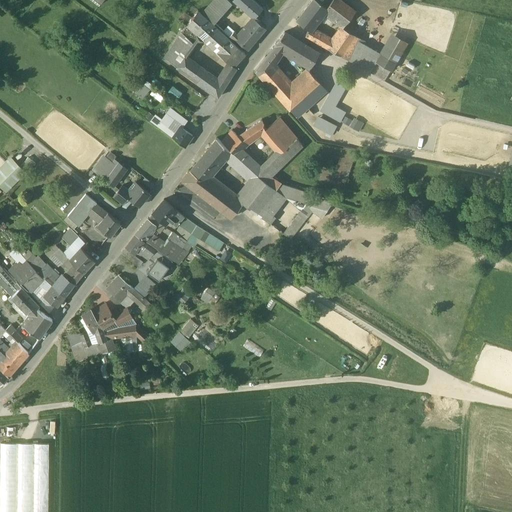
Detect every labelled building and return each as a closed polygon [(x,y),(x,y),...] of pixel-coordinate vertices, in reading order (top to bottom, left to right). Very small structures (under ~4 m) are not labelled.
[(232,3),(228,0),(213,0),(202,13),(214,23),(220,17),(232,3)] [(262,9),(252,0),(233,0),(254,18),(262,9)] [(326,7),(317,0),(311,0),(302,13),(315,23),(320,17),(324,11),(327,8),(326,7)] [(355,11),(340,0),(331,0),(326,7),(327,8),(324,11),(329,15),(343,26),(355,11)] [(229,38),(199,11),(165,57),(177,66),(218,97),(232,75),(225,67),(218,79),(198,64),(211,46),(216,51),(229,38)] [(324,11),(320,17),(324,21),(329,15),(324,11)] [(315,23),(302,13),(296,20),(309,30),(310,30),(311,29),(315,23)] [(235,31),(220,17),(214,23),(235,42),(237,40),(236,40),(238,37),(233,32),(235,31)] [(265,28),(254,18),(248,25),(260,35),(265,28)] [(238,37),(236,40),(237,40),(247,49),(260,35),(248,25),(238,37)] [(332,41),(327,48),(342,56),(354,39),(356,36),(342,28),(332,41)] [(332,41),(311,29),(310,30),(309,30),(305,35),(327,48),(332,41)] [(304,44),(285,32),(271,50),(279,55),(283,49),(296,58),(304,44)] [(381,54),(376,62),(391,70),(407,42),(392,33),(381,54)] [(245,53),(229,38),(216,51),(228,62),(233,67),(245,53)] [(381,54),(354,39),(342,56),(370,72),(376,62),(381,54)] [(319,53),(304,44),(296,58),(306,64),(312,65),(319,53)] [(279,55),(271,50),(266,56),(273,65),(279,55)] [(273,65),(266,56),(254,71),(289,110),(301,100),(318,84),(320,83),(309,70),(291,85),(273,65)] [(233,67),(228,62),(225,67),(232,75),(236,69),(233,67)] [(376,62),(370,72),(385,81),(391,70),(376,62)] [(318,110),(339,120),(343,110),(333,106),(348,76),(338,70),(318,110)] [(174,82),(167,91),(172,95),(179,86),(174,82)] [(318,84),(301,100),(307,107),(325,91),(318,84)] [(144,85),(137,94),(143,98),(150,89),(144,85)] [(204,96),(195,89),(192,93),(193,95),(201,101),(204,96)] [(161,101),(164,96),(151,90),(149,95),(161,101)] [(181,95),(176,101),(182,106),(187,100),(181,95)] [(214,103),(204,96),(201,101),(198,105),(201,107),(199,109),(201,111),(197,116),(204,120),(214,103)] [(186,120),(172,110),(162,123),(159,127),(163,130),(166,125),(167,125),(171,119),(173,121),(174,119),(183,125),(186,120)] [(333,133),(337,126),(317,115),(313,122),(333,133)] [(358,131),(363,122),(353,117),(351,120),(343,115),(339,121),(358,131)] [(162,123),(154,116),(154,117),(150,121),(159,127),(162,123)] [(262,120),(246,129),(253,136),(261,131),(277,151),(263,165),(265,168),(272,174),(302,144),(279,117),(269,126),(266,129),(262,121),(263,121),(262,120)] [(167,125),(166,125),(163,130),(173,138),(177,133),(167,125)] [(193,135),(182,127),(177,133),(173,138),(173,139),(184,147),(193,135)] [(246,129),(239,136),(246,142),(253,136),(246,129)] [(239,136),(232,130),(222,142),(221,143),(230,150),(236,155),(239,152),(246,143),(246,142),(239,136)] [(217,138),(200,158),(214,170),(226,156),(230,150),(221,143),(222,142),(217,138)] [(335,172),(331,184),(343,188),(356,150),(344,147),(335,172)] [(236,155),(230,150),(226,156),(227,157),(232,163),(238,157),(236,155)] [(263,169),(247,154),(244,156),(239,152),(236,155),(238,157),(258,176),(263,170),(264,170),(263,169)] [(20,167),(18,170),(24,175),(25,176),(35,163),(28,157),(20,167)] [(262,207),(275,189),(258,176),(238,157),(232,163),(246,176),(245,177),(250,181),(237,197),(209,175),(195,164),(190,170),(183,180),(231,218),(243,202),(270,224),(275,217),(272,214),(262,207)] [(214,170),(200,158),(195,164),(209,175),(214,170)] [(0,169),(0,185),(6,191),(24,175),(18,170),(20,167),(11,159),(0,169)] [(108,167),(101,176),(113,185),(126,168),(115,159),(108,167)] [(103,164),(96,172),(101,176),(108,167),(103,164)] [(272,174),(265,168),(263,169),(264,170),(263,170),(269,176),(272,174)] [(324,168),(320,180),(331,184),(335,172),(324,168)] [(280,183),(269,176),(263,170),(258,176),(275,189),(280,183)] [(131,192),(122,185),(114,196),(123,203),(125,200),(126,201),(128,199),(128,198),(129,198),(139,206),(150,193),(136,182),(135,183),(137,185),(131,192)] [(334,201),(280,183),(275,189),(262,207),(272,214),(286,196),(307,203),(301,211),(308,216),(312,211),(322,218),(334,201)] [(78,188),(67,203),(73,209),(85,195),(78,188)] [(97,203),(86,194),(85,195),(73,209),(68,216),(77,225),(96,203),(97,203)] [(469,204),(446,196),(437,222),(461,230),(469,204)] [(184,216),(164,200),(152,213),(165,224),(169,220),(176,226),(178,223),(184,216)] [(67,203),(62,209),(68,216),(73,209),(67,203)] [(96,203),(91,209),(96,214),(101,207),(96,203)] [(101,207),(96,214),(103,219),(108,213),(101,207)] [(301,211),(283,233),(290,239),(308,216),(301,211)] [(103,219),(98,225),(110,235),(120,223),(108,213),(103,219)] [(165,224),(152,213),(148,218),(155,224),(156,227),(159,232),(165,224)] [(197,226),(184,216),(178,223),(192,233),(197,226)] [(155,224),(148,218),(135,234),(136,235),(136,234),(142,239),(150,243),(154,237),(159,232),(156,227),(155,224)] [(187,241),(194,246),(199,238),(204,230),(197,226),(192,233),(187,241)] [(71,229),(63,238),(70,245),(74,241),(78,236),(71,229)] [(224,242),(204,230),(199,238),(219,250),(224,242)] [(173,231),(168,239),(182,248),(187,241),(173,231)] [(162,254),(135,235),(122,252),(139,265),(142,261),(139,258),(144,250),(157,259),(157,260),(162,254)] [(164,244),(154,237),(150,243),(155,247),(162,252),(178,263),(182,257),(164,244)] [(182,248),(168,239),(164,244),(182,257),(187,251),(182,248)] [(70,245),(63,253),(68,258),(70,259),(80,248),(74,241),(70,245)] [(95,260),(81,247),(80,248),(70,259),(83,272),(95,260)] [(27,261),(24,258),(16,249),(11,253),(22,265),(27,261)] [(63,253),(59,249),(53,254),(63,263),(68,258),(63,253)] [(29,251),(24,255),(30,262),(35,258),(29,251)] [(162,254),(157,260),(157,259),(155,262),(157,263),(149,273),(155,277),(167,261),(169,259),(162,254)] [(43,278),(36,271),(37,270),(27,261),(22,265),(12,274),(29,293),(40,282),(44,278),(43,278)] [(54,271),(47,264),(38,272),(43,277),(54,287),(59,280),(52,273),(54,271)] [(83,273),(77,267),(73,272),(79,278),(83,273)] [(67,278),(64,275),(59,280),(54,287),(65,296),(79,278),(73,272),(68,278),(67,277),(67,278)] [(143,297),(119,276),(108,289),(114,295),(121,301),(128,293),(138,302),(143,297)] [(54,287),(43,277),(43,278),(44,278),(40,282),(42,285),(48,289),(46,292),(48,294),(54,287)] [(65,296),(54,287),(48,294),(45,297),(57,307),(65,296)] [(39,308),(21,288),(11,296),(30,317),(36,309),(37,310),(39,308)] [(215,292),(208,288),(203,295),(210,299),(215,292)] [(121,301),(114,295),(110,299),(118,306),(122,302),(121,301)] [(146,300),(143,297),(138,302),(142,305),(146,300)] [(106,304),(93,312),(101,326),(102,326),(105,324),(114,319),(112,316),(108,309),(106,304)] [(127,308),(121,312),(125,320),(131,317),(127,308)] [(37,310),(36,309),(30,317),(24,326),(27,329),(39,338),(52,320),(37,310)] [(93,312),(92,311),(92,310),(82,315),(85,321),(83,322),(85,326),(87,324),(92,332),(95,331),(99,342),(106,340),(101,326),(93,312)] [(121,312),(112,316),(114,319),(117,324),(125,320),(121,312)] [(189,338),(199,326),(190,318),(180,330),(189,338)] [(122,329),(108,330),(105,324),(102,326),(103,331),(104,331),(106,338),(125,336),(125,329),(122,330),(122,329)] [(11,335),(3,327),(0,329),(0,330),(15,346),(18,343),(11,335)] [(139,327),(125,329),(125,336),(137,335),(140,335),(139,327)] [(20,339),(14,332),(11,335),(18,343),(20,339)] [(87,333),(80,336),(85,347),(91,345),(87,333)] [(189,341),(180,333),(174,340),(183,348),(189,341)] [(106,340),(99,342),(102,352),(102,353),(114,349),(111,339),(106,340)] [(246,339),(243,347),(260,355),(263,347),(246,339)] [(28,354),(18,343),(15,346),(7,354),(19,364),(28,354)] [(91,345),(85,347),(88,358),(99,353),(96,344),(91,345)] [(7,354),(0,361),(0,368),(9,376),(19,364),(7,354)] [(0,385),(9,377),(0,369),(0,385)] [(47,511),(49,444),(0,443),(0,466),(0,511),(47,511)]
